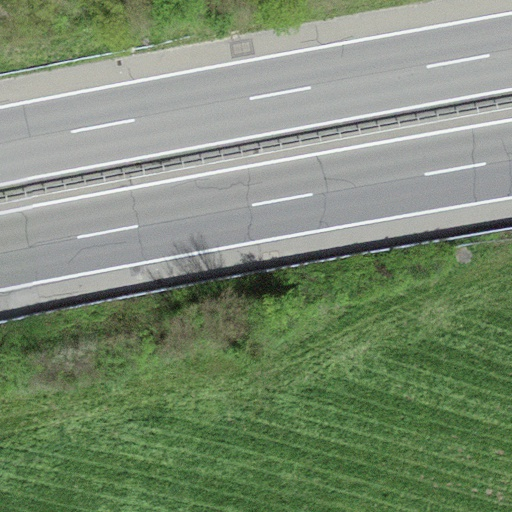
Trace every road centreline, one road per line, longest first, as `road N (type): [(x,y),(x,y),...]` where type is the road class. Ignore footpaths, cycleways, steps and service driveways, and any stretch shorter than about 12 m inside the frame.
road 1 (motorway): [(511,52),(0,147)]
road 2 (motorway): [(0,253),(511,160)]
